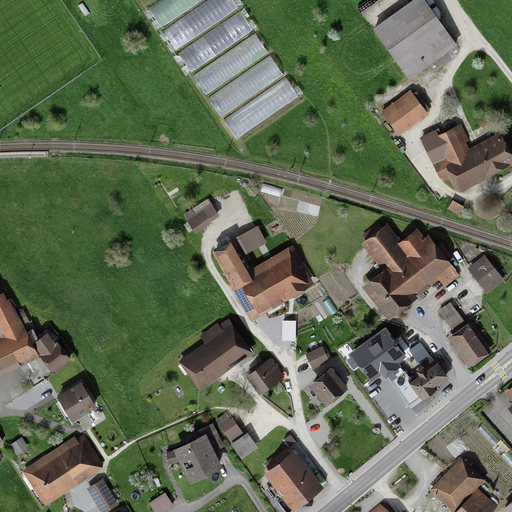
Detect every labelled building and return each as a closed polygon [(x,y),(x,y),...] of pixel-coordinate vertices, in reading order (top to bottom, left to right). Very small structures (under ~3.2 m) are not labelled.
[(452,40),(423,0),(414,0),(375,28),(410,77),(437,57),(434,53),(452,40)] [(387,116),(396,130),(424,109),(414,96),(387,116)] [(458,186),(511,158),(498,134),(487,139),(489,144),(466,156),(457,138),(465,134),(458,120),(442,129),(438,122),(432,125),(433,126),(418,133),(427,149),(441,141),(445,150),(431,158),(437,171),(448,166),(458,186)] [(463,206),(453,200),(449,208),(459,213),(463,206)] [(189,220),(195,229),(209,219),(203,211),(189,220)] [(409,256),(370,285),(390,311),(409,296),(408,295),(448,264),(430,240),(425,243),(418,233),(415,232),(402,242),(400,239),(398,241),(409,256)] [(240,237),(247,251),(255,247),(247,233),(240,237)] [(249,309),(251,313),(305,281),(288,253),(295,250),(292,245),(286,249),(288,253),(273,262),(274,264),(245,281),(242,275),(244,274),(242,271),(246,269),(230,242),(215,251),(236,287),(249,309)] [(339,261),(329,269),(333,275),(343,267),(339,261)] [(481,261),(470,269),(487,290),(502,278),(492,265),(487,268),(481,261)] [(7,304),(3,295),(0,296),(0,368),(17,360),(20,365),(25,363),(22,357),(36,351),(25,330),(23,331),(10,303),(7,304)] [(464,321),(457,311),(445,319),(453,329),(464,321)] [(249,348),(229,321),(220,327),(219,325),(208,333),(206,332),(203,334),(210,345),(190,359),(187,354),(181,359),(200,383),(249,348)] [(470,361),(486,349),(468,323),(458,330),(461,333),(454,338),(470,361)] [(407,355),(386,327),(350,353),(371,382),(382,374),(385,377),(401,366),(398,362),(407,355)] [(44,348),(41,351),(55,369),(69,358),(57,341),(54,343),(40,334),(37,336),(38,340),(44,348)] [(420,342),(409,349),(414,355),(424,348),(420,342)] [(322,346),(306,354),(313,368),(328,360),(322,346)] [(409,405),(441,382),(440,381),(446,377),(431,356),(421,363),(423,366),(417,370),(420,373),(411,379),(405,370),(391,380),(409,405)] [(251,375),(261,389),(281,375),(269,359),(265,362),(267,364),(251,375)] [(330,370),(313,385),(328,403),(345,389),(330,370)] [(81,383),(59,396),(73,418),(94,405),(81,383)] [(241,456),(254,447),(245,434),(244,434),(232,418),(230,420),(226,413),(216,420),(241,456)] [(192,478),(219,465),(211,450),(222,444),(212,424),(198,430),(201,437),(177,449),(167,452),(168,461),(181,457),(192,478)] [(25,444),(20,437),(11,444),(15,451),(25,444)] [(45,498),(95,465),(84,446),(80,448),(77,443),(58,455),(57,452),(28,470),(39,486),(38,487),(45,498)] [(315,487),(284,446),(264,462),(279,480),(276,482),(278,485),(270,492),(272,495),(270,496),(277,505),(279,503),(285,511),(289,511),(296,507),(297,503),(296,502),(315,487)] [(464,461),(434,492),(451,507),(480,477),(464,461)] [(116,503),(102,480),(89,488),(103,510),(116,503)] [(493,488),(488,493),(497,502),(502,498),(493,488)] [(165,492),(149,503),(155,511),(161,511),(173,505),(165,492)] [(485,511),(469,497),(455,511),(485,511)]
